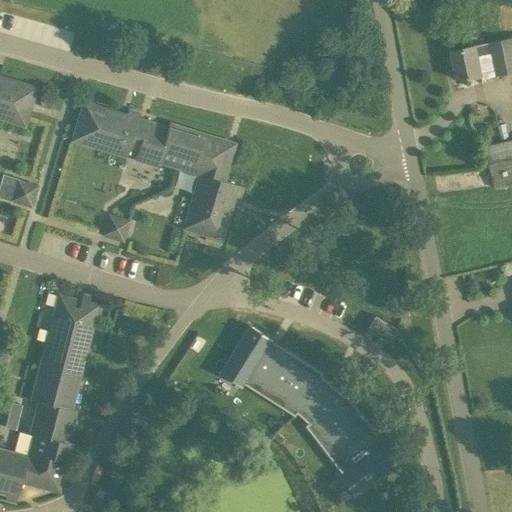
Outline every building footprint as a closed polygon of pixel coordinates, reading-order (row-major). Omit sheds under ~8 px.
[(451,51),(457,81),(482,76),(482,79),(511,72),(511,38),(474,47),(451,51)] [(0,119),(25,127),(27,117),(30,110),(31,107),(32,103),(37,87),(0,76),(0,119)] [(191,197),(182,229),(186,230),(199,234),(221,241),(234,197),(240,199),(243,187),(224,181),(232,155),(227,154),(223,153),(227,140),(169,123),(167,127),(144,120),(141,119),(138,118),(139,113),(128,109),(126,115),(123,114),(120,113),(82,101),(77,118),(76,122),(75,125),(70,141),(126,158),(128,150),(137,153),(134,160),(157,167),(158,163),(176,168),(198,175),(191,197)] [(495,189),(511,185),(511,140),(485,146),(495,189)] [(0,185),(0,196),(12,200),(18,178),(3,174),(0,185)] [(129,221),(107,214),(102,234),(123,241),(129,221)] [(26,456),(0,448),(0,493),(5,495),(4,501),(15,504),(21,483),(47,490),(49,482),(61,485),(72,443),(68,442),(74,420),(66,418),(68,410),(71,410),(98,305),(94,304),(88,302),(90,296),(82,294),(80,300),(76,315),(71,314),(75,299),(57,294),(48,329),(39,364),(29,400),(44,403),(42,412),(35,410),(28,434),(32,434),(26,456)] [(375,313),(366,328),(376,335),(386,320),(375,313)] [(396,327),(386,320),(376,335),(387,341),(396,327)] [(230,353),(218,372),(220,374),(224,366),(244,379),(239,386),(241,387),(243,384),(291,415),(293,416),(295,413),(306,423),(304,425),(340,473),(337,475),(339,477),(347,470),(361,489),(353,495),(354,497),(372,483),(398,462),(382,441),(378,444),(374,438),(376,436),(344,394),(342,396),(333,387),(327,382),(319,375),(321,373),(277,345),(275,348),(268,343),(271,340),(248,325),(230,353)]
